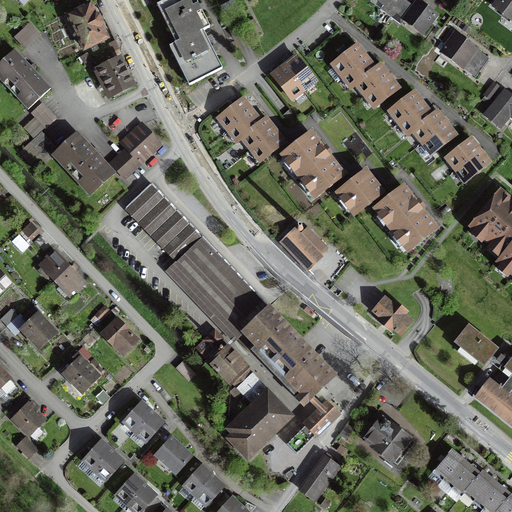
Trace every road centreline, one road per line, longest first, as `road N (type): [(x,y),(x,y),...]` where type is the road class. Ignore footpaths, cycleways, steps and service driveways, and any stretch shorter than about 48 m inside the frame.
road 1 (residential): [(183,124),(275,258),(389,352)]
road 2 (residential): [(0,172),(161,345),(139,378)]
road 3 (residential): [(275,511),(389,352)]
road 4 (residential): [(334,0),(183,124)]
road 5 (residential): [(139,378),(238,491),(267,511)]
road 6 (residential): [(389,352),(511,455)]
road 7 (residential): [(113,0),(183,124)]
